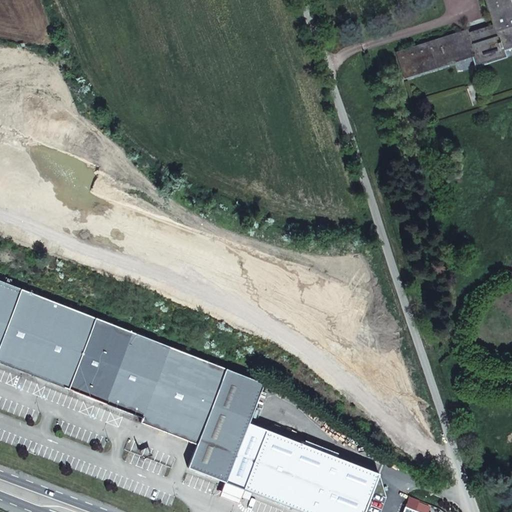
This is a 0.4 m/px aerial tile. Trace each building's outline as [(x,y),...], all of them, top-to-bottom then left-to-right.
[(400,52),(407,75),(475,53),(478,64),(502,56),(500,49),(511,45),(511,31),(511,27),(511,9),(509,0),(484,0),(493,26),(469,34),(468,31),(400,52)] [(403,76),(407,75),(400,52),(396,54),(403,76)] [(0,280),(0,343),(21,289),(0,280)] [(96,318),(21,289),(0,343),(0,361),(64,387),(68,388),(96,318)] [(134,333),(96,318),(68,388),(106,403),(134,333)] [(226,369),(134,333),(106,403),(143,418),(141,422),(197,444),(226,369)] [(300,443),(305,430),(280,420),(266,430),(248,423),(264,383),(226,369),(197,444),(188,467),(302,511),(363,511),(378,473),(300,443)]
